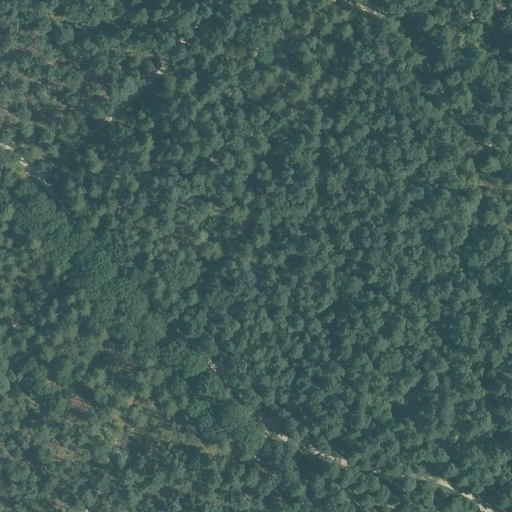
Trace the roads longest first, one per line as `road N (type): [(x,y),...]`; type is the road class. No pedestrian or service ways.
road 1 (track): [(185,335),(297,446),(448,484),(483,506)]
road 2 (track): [(39,176),(144,87),(213,0)]
road 3 (track): [(39,176),(145,295)]
